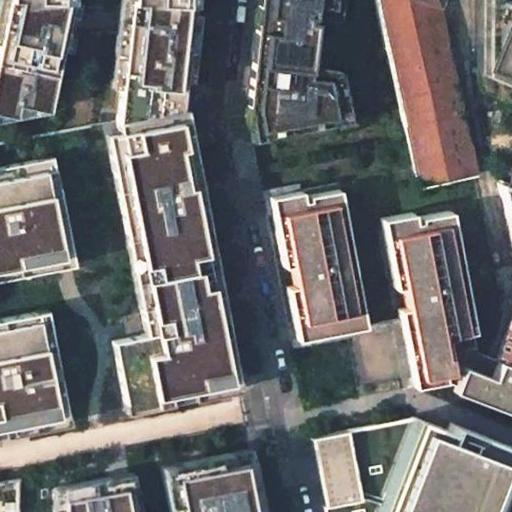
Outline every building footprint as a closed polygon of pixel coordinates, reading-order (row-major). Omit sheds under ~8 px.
[(5,0),(0,25),(0,120),(45,113),(69,0),(5,0)] [(127,0),(114,121),(183,108),(195,0),(127,0)] [(256,0),(244,104),(252,147),(342,130),(332,85),(298,83),(305,18),(322,20),(327,0),(256,0)] [(374,0),(406,141),(416,186),(449,178),(474,173),(436,1),(436,0),(374,0)] [(511,0),(475,0),(475,68),(511,83),(511,0)] [(237,388),(183,108),(114,121),(116,129),(102,132),(141,332),(109,339),(123,410),(237,388)] [(511,143),(509,132),(487,138),(493,160),(511,155),(508,144),(511,143)] [(50,155),(0,164),(0,277),(72,264),(50,155)] [(511,186),(509,185),(499,181),(511,243),(511,186)] [(335,183),(267,195),(270,214),(280,265),(288,264),(292,285),(285,286),(292,322),(294,334),(296,346),(390,328),(401,388),(443,380),(511,406),(511,365),(495,358),(476,351),(448,210),(417,216),(418,221),(413,222),(411,212),(380,219),(393,288),(400,286),(404,307),(397,308),(399,318),(363,325),(335,183)] [(44,308),(0,317),(0,436),(67,423),(44,308)] [(511,313),(495,358),(511,365),(511,313)] [(413,416),(307,436),(322,511),(485,511),(511,446),(448,422),(446,429),(413,416)] [(261,511),(249,447),(159,464),(167,511),(261,511)] [(137,511),(130,470),(51,486),(50,511),(137,511)]
